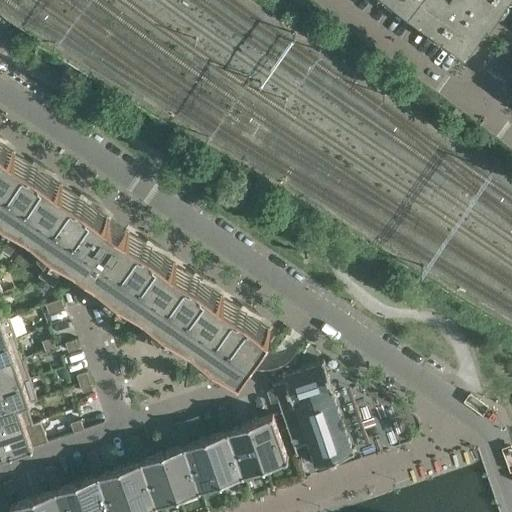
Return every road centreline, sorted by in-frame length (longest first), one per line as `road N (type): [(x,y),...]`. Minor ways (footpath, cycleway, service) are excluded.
road 1 (residential): [(511,485),(479,418),(0,88)]
road 2 (residential): [(476,107),(334,0)]
road 3 (residential): [(124,427),(253,383)]
road 4 (residential): [(124,427),(78,303)]
road 5 (residential): [(0,470),(124,427)]
